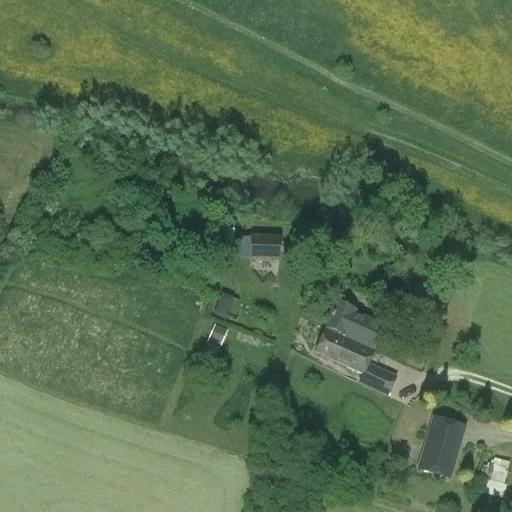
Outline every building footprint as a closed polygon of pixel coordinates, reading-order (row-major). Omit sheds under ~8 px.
[(279,263),(280,237),(250,236),(249,262),(279,263)] [(394,291),(394,294),(387,308),(422,323),(424,319),(430,306),(394,291)] [(373,351),(383,327),(353,314),(355,310),(336,301),(325,329),(373,351)] [(221,347),(228,332),(214,326),(205,345),(212,349),(215,344),(221,347)] [(388,397),(397,377),(367,364),(372,353),(324,331),(314,353),(362,374),(358,383),(388,397)] [(448,479),(464,427),(433,418),(418,470),(448,479)] [(500,498),(510,463),(489,457),(485,472),(488,473),(482,493),(500,498)]
